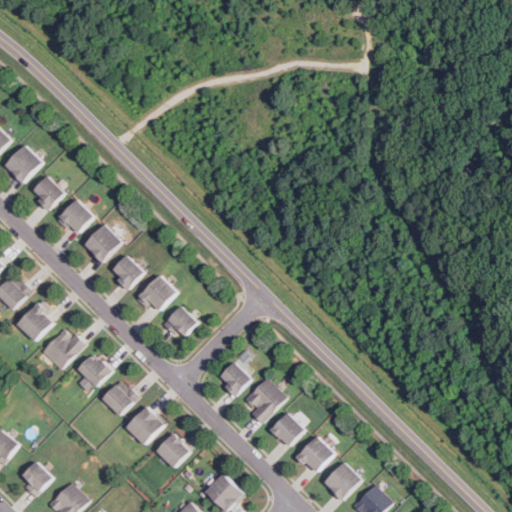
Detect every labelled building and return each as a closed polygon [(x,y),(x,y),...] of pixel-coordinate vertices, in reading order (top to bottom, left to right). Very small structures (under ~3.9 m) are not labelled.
[(0,154),(15,139),(0,124),(0,154)] [(8,165),(26,182),(46,162),(29,145),(8,165)] [(68,192),(51,175),(34,193),(52,209),(68,192)] [(98,216),(80,199),(63,217),(79,234),(98,216)] [(126,241),(109,224),(88,245),(105,262),(126,241)] [(115,271),(131,288),(148,272),(131,255),(115,271)] [(0,273),(8,265),(0,257),(0,273)] [(35,291),(17,274),(0,291),(0,293),(16,309),(35,291)] [(181,292),(164,275),(141,298),(150,308),(155,303),(162,311),(181,292)] [(21,323),(38,340),(62,316),(45,299),(21,323)] [(202,322),(185,306),(167,323),(184,340),(202,322)] [(46,350),(64,369),(89,344),(71,326),(46,350)] [(82,369),(100,386),(115,370),(97,353),(82,369)] [(239,394),(255,378),(238,361),(222,378),(239,394)] [(255,412),(266,423),(291,397),(271,377),(249,398),(259,408),(255,412)] [(106,398),(123,415),(142,396),(124,379),(106,398)] [(130,426),(148,444),(168,424),(150,406),(130,426)] [(309,429),(292,412),(275,430),(292,447),(309,429)] [(0,458),(7,464),(23,443),(5,429),(0,435),(0,458)] [(194,450),(177,433),(160,450),(177,467),(194,450)] [(339,453),(321,436),(301,456),(319,473),(339,453)] [(22,479),(39,495),(56,478),(40,461),(22,479)] [(328,482),(346,500),(366,479),(348,462),(328,482)] [(227,511),(229,511),(247,494),(227,474),(208,492),(227,511)] [(52,504),(59,511),(81,511),(93,500),(74,482),(52,504)] [(359,511),(387,511),(397,502),(379,483),(355,507),(359,511)] [(205,511),(194,501),(183,511),(205,511)]
